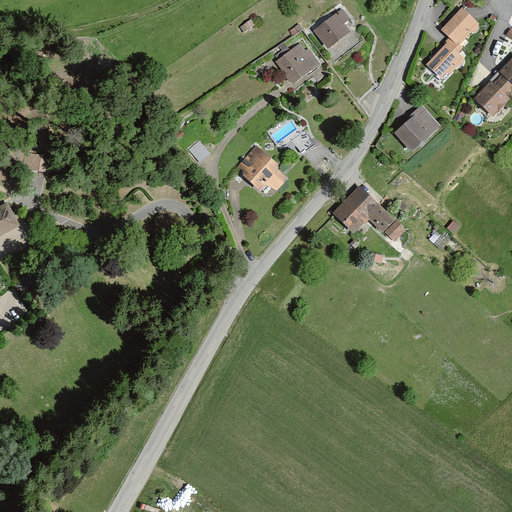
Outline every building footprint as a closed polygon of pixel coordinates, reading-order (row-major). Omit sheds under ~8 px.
[(317,31),(332,49),(356,30),(350,22),(354,19),(345,8),(317,31)] [(474,25),(458,9),(448,19),(436,31),(446,40),(434,52),(421,65),(438,82),(460,60),(454,53),(459,48),(455,44),(474,25)] [(279,60),(297,84),(325,63),(314,48),(310,51),(303,42),(279,60)] [(511,55),(504,64),(496,73),(499,76),(491,83),(487,80),(481,86),(470,97),(490,116),(507,100),(504,96),(511,88),(511,55)] [(417,153),(446,125),(426,105),(397,132),(417,153)] [(294,141),(304,154),(317,143),(307,130),(294,141)] [(200,140),(189,149),(199,163),(210,154),(200,140)] [(281,162),(275,156),(260,144),(242,164),(246,168),(247,174),(264,189),(271,183),(280,188),(290,177),(281,168),(281,162)] [(412,230),(365,185),(337,214),(358,234),(374,218),(399,243),(412,230)] [(0,206),(0,237),(27,223),(13,200),(0,206)]
